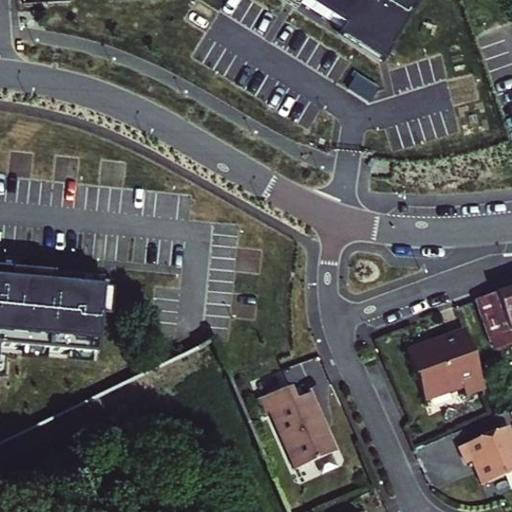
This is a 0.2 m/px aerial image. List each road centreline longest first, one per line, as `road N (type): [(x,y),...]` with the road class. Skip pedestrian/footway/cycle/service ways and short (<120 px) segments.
road 1 (residential): [(0,73),(59,83),(138,112),(338,219)]
road 2 (residential): [(338,219),(329,263),(332,320),(416,511)]
road 3 (residential): [(338,219),(427,233),(511,228)]
